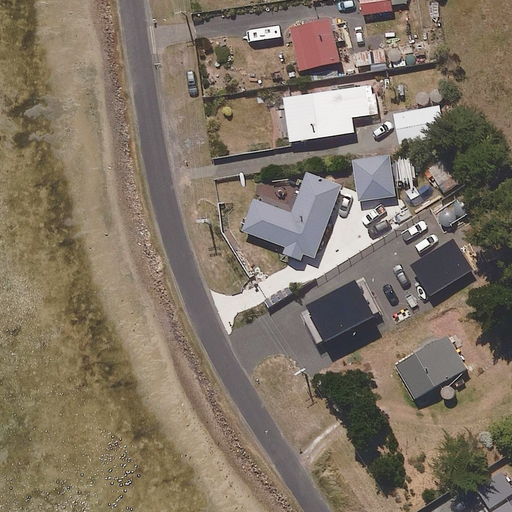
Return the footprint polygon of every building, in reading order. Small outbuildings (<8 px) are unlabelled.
[(360,0),(362,14),(392,11),(391,5),(408,3),(407,0),(360,0)] [(338,61),(329,18),(290,27),(299,69),(338,61)] [(354,53),(355,65),(369,64),(370,72),(385,70),(383,50),(354,53)] [(368,114),(364,86),(282,97),(289,141),(352,132),(350,117),(368,114)] [(442,136),(438,107),(393,113),(396,142),(442,136)] [(393,196),(389,156),(354,159),(358,199),(393,196)] [(285,247),(282,253),(301,260),(303,255),(312,259),(340,185),(305,172),(290,214),(253,200),(242,230),(285,247)] [(382,290),(370,266),(347,277),(359,301),(382,290)] [(465,370),(446,336),(395,364),(413,398),(465,370)] [(511,492),(511,486),(499,469),(474,487),(489,508),(511,492)] [(492,511),(474,511),(462,492),(431,511),(511,511),(511,508),(508,502),(492,511)]
